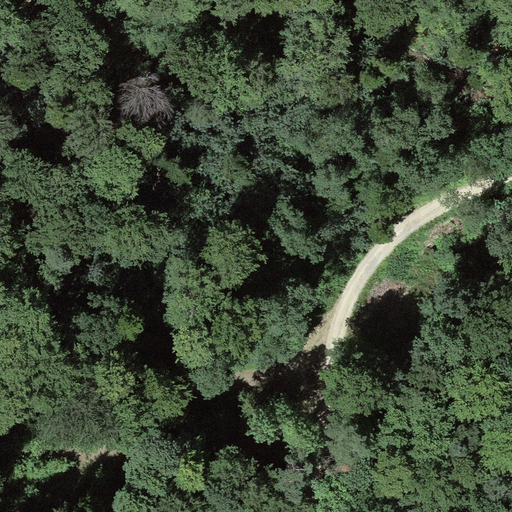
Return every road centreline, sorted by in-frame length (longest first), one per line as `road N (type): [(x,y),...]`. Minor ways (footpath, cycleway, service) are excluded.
road 1 (track): [(73,476),(209,383),(328,362)]
road 2 (track): [(328,362),(356,280),(402,221),(511,174)]
road 3 (track): [(511,423),(419,416),(325,436)]
road 4 (track): [(328,362),(325,436),(296,511)]
